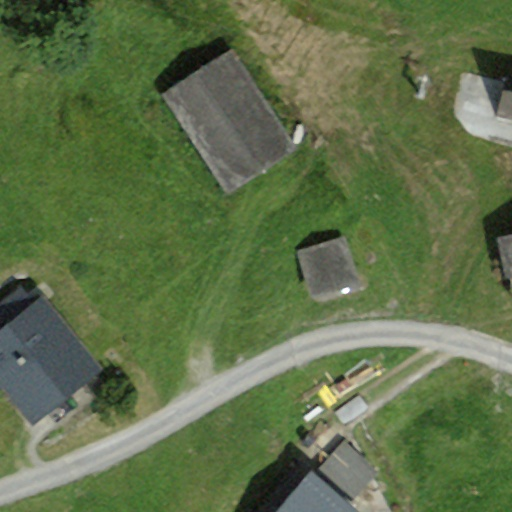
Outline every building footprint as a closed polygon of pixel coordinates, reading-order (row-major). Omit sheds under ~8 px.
[(174,89),(230,178),(284,144),(227,55),(174,89)] [(511,70),(500,113),(511,116),(511,70)] [(511,235),(503,238),(511,285),(511,235)] [(304,250),(316,286),(352,274),(340,239),(304,250)] [(0,374),(4,371),(30,403),(85,359),(40,303),(38,305),(22,285),(0,302),(0,374)] [(319,468),(347,493),(368,469),(340,444),(319,468)] [(298,465),(292,472),(303,482),(309,475),(298,465)] [(351,511),(309,475),(303,482),(292,472),(256,511),(351,511)]
